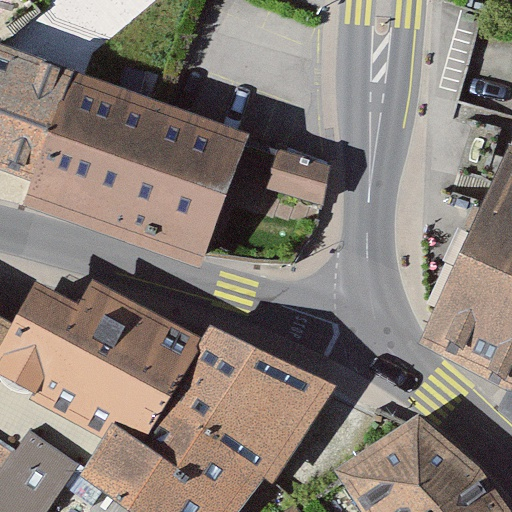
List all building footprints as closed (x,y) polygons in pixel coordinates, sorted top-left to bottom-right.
[(53,0),(41,11),(85,60),(153,0),(53,0)] [(77,63),(0,32),(0,156),(34,168),(77,63)] [(34,168),(29,187),(203,250),(253,127),(77,63),(34,168)] [(280,193),(338,202),(343,162),(286,154),(280,193)] [(511,158),(425,344),(511,390),(511,158)] [(138,470),(202,354),(87,295),(75,317),(28,296),(0,348),(0,387),(103,450),(138,470)] [(271,494),(328,393),(210,338),(202,354),(156,438),(256,487),(271,494)] [(507,511),(415,417),(336,469),(366,511),(507,511)] [(0,511),(59,511),(92,460),(40,428),(26,451),(0,435),(0,511)] [(108,511),(239,511),(256,487),(156,438),(138,470),(103,450),(78,492),(108,511)] [(290,511),(310,511),(303,502),(290,511)]
